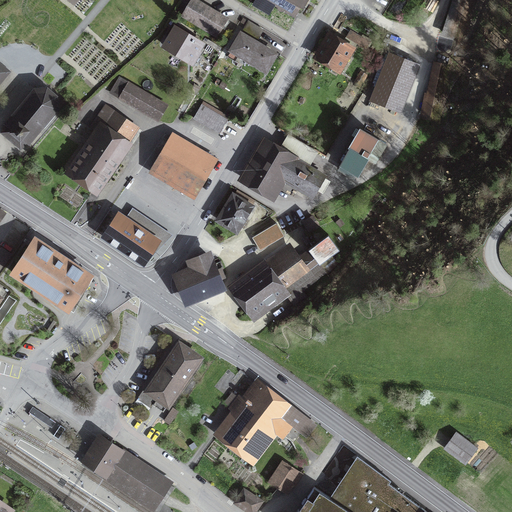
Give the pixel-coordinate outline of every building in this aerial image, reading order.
[(191,0),(183,15),(217,36),(227,19),(194,0),(191,0)] [(301,4),(305,6),(308,0),(267,0),(278,6),(278,10),(279,11),(283,11),(285,10),(294,16),(301,4)] [(454,0),(444,33),(454,36),(465,0),(454,0)] [(258,37),(263,29),(249,21),(231,50),(265,71),(275,54),(252,41),(256,35),(258,37)] [(175,28),(165,46),(193,63),(200,51),(198,50),(202,44),(190,37),(192,33),(179,26),(177,29),(175,28)] [(369,42),(350,31),(347,37),(366,48),(369,42)] [(317,57),(338,69),(351,48),(330,36),(317,57)] [(419,65),(389,53),(371,100),(400,112),(419,65)] [(433,65),(423,114),(438,117),(448,68),(433,65)] [(361,71),(354,84),(359,87),(366,75),(361,71)] [(120,78),(111,93),(158,120),(166,105),(120,78)] [(57,108),(56,98),(56,97),(46,89),(36,90),(35,90),(6,125),(8,126),(17,134),(26,141),(28,143),(57,108)] [(219,133),(227,120),(202,105),(194,118),(219,133)] [(104,107),(91,126),(100,132),(72,172),(95,188),(136,129),(104,107)] [(21,147),(26,141),(8,126),(3,133),(21,147)] [(348,148),(350,149),(341,165),(357,174),(379,139),(359,128),(348,148)] [(192,151),(172,140),(155,169),(194,191),(211,163),(196,154),(199,148),(195,146),(192,151)] [(322,176),(266,143),(245,180),(270,195),(277,183),(292,192),(296,186),(312,195),(322,176)] [(255,201),(237,190),(219,220),(236,230),(244,217),(245,218),(255,201)] [(119,216),(105,236),(143,262),(169,234),(146,218),(139,229),(119,216)] [(312,216),(304,222),(309,230),(318,225),(312,216)] [(276,224),(252,238),(260,251),(284,237),(276,224)] [(309,250),(319,264),(330,256),(339,249),(328,234),(309,249),(309,250)] [(68,309),(90,276),(35,239),(13,273),(68,309)] [(0,250),(0,261),(4,265),(12,254),(2,248),(0,250)] [(327,274),(338,264),(330,256),(319,264),(309,250),(298,259),(290,248),(236,288),(254,312),(283,291),(293,305),(306,295),(301,289),(325,272),(327,274)] [(218,258),(210,262),(207,254),(192,260),(196,270),(188,273),(186,268),(178,271),(180,276),(178,277),(187,299),(220,286),(220,285),(223,284),(221,279),(225,277),(221,269),(224,268),(221,261),(218,258)] [(172,354),(142,398),(153,405),(157,398),(168,406),(201,357),(179,343),(172,354)] [(251,456),(274,426),(284,434),(277,443),(290,453),(296,446),(293,442),(285,435),(292,425),(307,436),(315,425),(299,414),(261,384),(246,402),(233,392),(225,402),(239,412),(222,434),(251,456)] [(134,405),(147,413),(152,405),(139,397),(134,405)] [(56,422),(33,407),(29,413),(52,428),(56,422)] [(170,424),(178,411),(173,408),(164,420),(170,424)] [(65,429),(60,426),(53,436),(59,439),(65,429)] [(99,433),(80,462),(105,479),(105,481),(152,511),(154,511),(174,482),(125,449),(124,450),(99,433)] [(476,448),(456,433),(445,447),(465,462),(476,448)] [(425,511),(390,485),(391,482),(357,457),(329,498),(314,489),(298,511),(425,511)] [(295,486),(303,474),(283,461),(269,482),(283,492),(285,492),(291,483),(295,486)] [(254,511),(262,501),(244,489),(235,502),(250,511),(254,511)]
